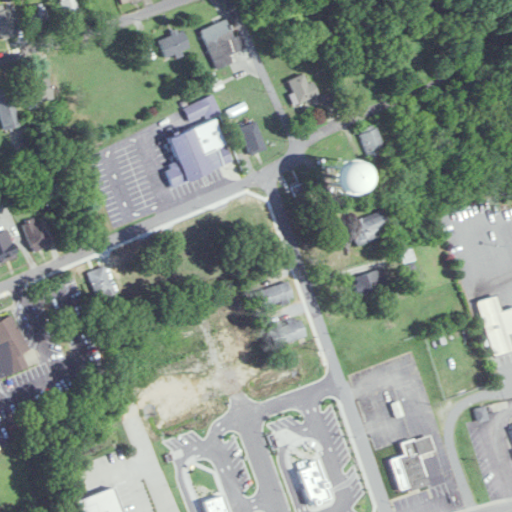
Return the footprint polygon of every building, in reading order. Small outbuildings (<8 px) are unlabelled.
[(60,0),(65,17),(79,14),(75,0),(60,0)] [(0,36),(0,38),(16,33),(7,8),(1,11),(0,7),(0,36)] [(32,28),(47,26),(45,7),(30,9),(32,28)] [(245,47),(240,35),(233,38),(226,19),(200,30),(217,69),(233,62),(229,54),(245,47)] [(166,58),(190,48),(183,29),(158,40),(166,58)] [(397,48),(403,71),(438,62),(433,39),(397,48)] [(308,83),(304,73),(288,80),(298,103),(319,95),(313,81),(308,83)] [(53,97),(46,76),(23,85),(31,106),(53,97)] [(0,88),(0,114),(5,130),(20,125),(8,86),(0,88)] [(183,107),(189,123),(219,111),(213,95),(183,107)] [(439,105),(448,126),(464,120),(454,98),(439,105)] [(398,118),(404,138),(421,134),(415,114),(398,118)] [(167,137),(176,162),(164,167),(171,186),(232,164),(216,119),(167,137)] [(240,126),(249,154),(265,149),(256,121),(240,126)] [(359,132),(369,160),(386,154),(376,126),(359,132)] [(347,196),(363,174),(346,162),(330,184),(347,196)] [(291,187),(301,210),(313,205),(304,181),(291,187)] [(356,244),(392,231),(384,210),(348,224),(356,244)] [(49,247),(39,217),(22,223),(32,252),(49,247)] [(0,263),(18,256),(6,229),(0,231),(0,263)] [(96,299),(113,294),(106,266),(89,271),(96,299)] [(359,296),(387,288),(382,270),(354,277),(359,296)] [(294,300),(288,281),(256,292),(262,310),(294,300)] [(265,350),(245,289),(206,302),(226,363),(265,350)] [(306,336),(300,316),(268,327),(275,347),(306,336)] [(0,378),(27,369),(21,352),(26,350),(15,318),(0,322),(0,378)] [(253,511),(244,483),(274,473),(261,430),(237,437),(233,423),(162,445),(182,507),(200,502),(203,511),(253,511)] [(400,494),(443,481),(430,435),(400,443),(403,456),(390,459),(400,494)]
